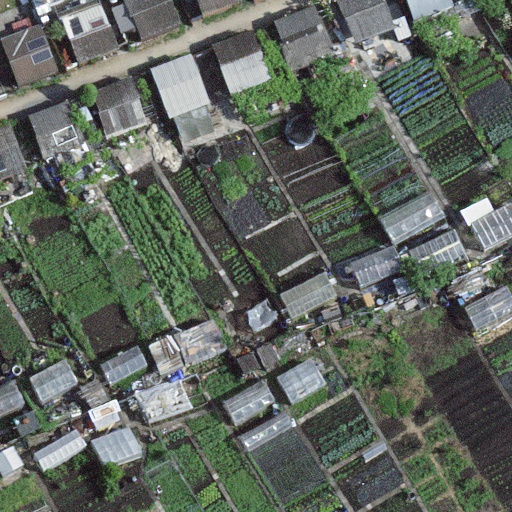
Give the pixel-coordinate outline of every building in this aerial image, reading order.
[(167,0),(126,0),(120,3),(138,47),(180,30),(167,0)] [(243,0),(194,0),(204,22),(246,5),(243,0)] [(382,0),(347,0),(335,5),(354,49),(395,32),(382,0)] [(454,0),(405,0),(415,24),(457,7),(454,0)] [(101,8),(60,25),(78,69),(119,52),(101,8)] [(316,11),(274,28),(292,72),(334,55),(316,11)] [(39,31),(0,47),(0,54),(16,92),(58,75),(39,31)] [(254,35),(212,52),(230,96),(272,79),(254,35)] [(190,60),(148,78),(167,122),(208,105),(190,60)] [(132,83),(90,100),(109,144),(150,127),(132,83)] [(69,105),(27,122),(45,166),(87,149),(69,105)] [(10,126),(0,130),(0,181),(28,170),(10,126)] [(428,192),(379,218),(396,251),(445,225),(428,192)] [(511,214),(510,209),(473,225),(484,252),(511,240),(511,214)] [(449,238),(411,254),(423,280),(460,265),(449,238)] [(387,250),(350,266),(361,293),(398,277),(387,250)] [(324,276),(289,296),(303,321),(338,302),(324,276)] [(511,310),(502,290),(466,308),(479,334),(511,317),(511,310)] [(213,325),(175,339),(186,367),(223,352),(213,325)] [(136,350),(100,369),(111,390),(147,371),(136,350)] [(314,363),(279,382),(293,408),(328,388),(314,363)] [(64,364),(28,383),(42,409),(78,390),(64,364)] [(260,384),(224,403),(238,428),(274,409),(260,384)] [(17,391),(0,398),(0,424),(27,412),(17,391)] [(128,429),(93,448),(107,474),(142,455),(128,429)] [(44,511),(37,498),(11,511),(44,511)]
